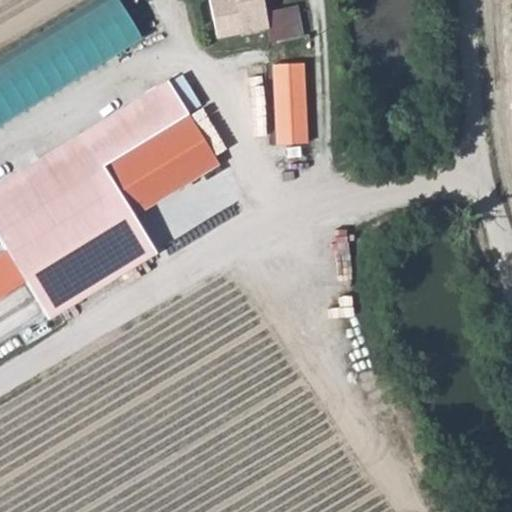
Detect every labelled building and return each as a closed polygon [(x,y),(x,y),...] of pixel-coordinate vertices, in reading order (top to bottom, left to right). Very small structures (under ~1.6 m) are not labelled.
[(210,0),(218,36),(267,26),(261,0),(210,0)] [(128,3),(0,71),(0,128),(151,47),(128,3)] [(272,12),(278,39),(295,35),(288,7),(272,12)] [(307,62),(276,65),(285,145),(316,141),(307,62)] [(0,181),(0,211),(183,103),(167,78),(0,181)] [(219,160),(183,103),(0,211),(0,237),(48,316),(156,250),(133,213),(219,160)]
